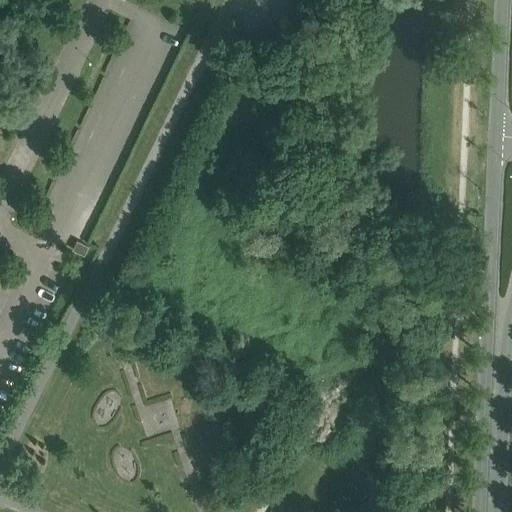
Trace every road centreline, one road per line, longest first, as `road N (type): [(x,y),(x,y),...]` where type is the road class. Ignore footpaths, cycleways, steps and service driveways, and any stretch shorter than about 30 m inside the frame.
road 1 (secondary): [(496,140),(478,511)]
road 2 (secondary): [(496,511),(511,314)]
road 3 (secondary): [(504,0),(496,140)]
